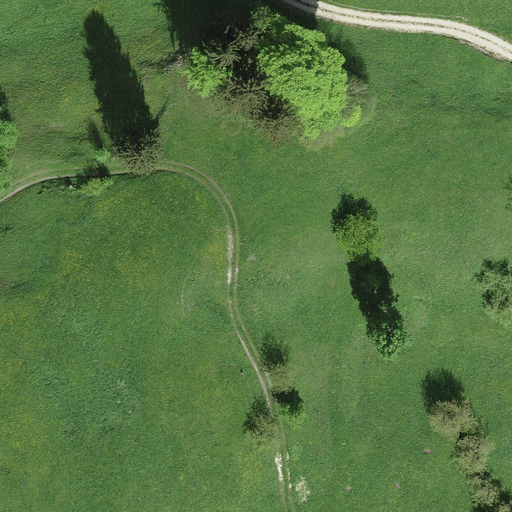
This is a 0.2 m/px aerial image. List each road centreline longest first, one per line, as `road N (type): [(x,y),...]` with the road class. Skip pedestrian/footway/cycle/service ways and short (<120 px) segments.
road 1 (motorway): [(61,0),(136,156),(333,511)]
road 2 (track): [(306,0),(472,35),(511,58)]
